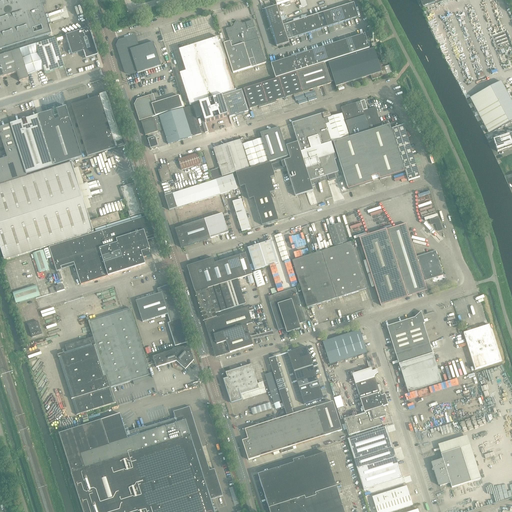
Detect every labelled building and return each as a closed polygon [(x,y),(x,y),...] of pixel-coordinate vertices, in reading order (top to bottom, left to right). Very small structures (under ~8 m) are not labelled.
[(45,4),(43,0),(0,0),(0,50),(50,34),(41,6),(45,4)] [(271,28),(271,29),(277,47),(276,47),(277,47),(289,43),(288,40),(299,37),(351,20),(358,18),(359,18),(354,3),(283,26),(277,6),(265,10),(265,11),(265,10),(271,28)] [(226,29),(230,42),(227,43),(224,44),(233,73),(266,63),(253,21),(243,24),(236,21),(235,24),(233,27),(226,29)] [(88,28),(65,35),(71,55),(83,51),(84,55),(85,59),(97,55),(91,37),(88,28)] [(271,64),(271,65),(276,79),(369,49),(365,34),(364,34),(357,37),(277,62),(271,64)] [(119,41),(117,46),(125,73),(130,75),(137,72),(138,73),(161,66),(154,43),(153,43),(151,43),(147,45),(143,46),(141,46),(141,47),(140,46),(140,45),(139,44),(138,44),(137,44),(136,41),(135,36),(119,41)] [(179,51),(186,73),(185,73),(182,74),(180,75),(189,103),(190,106),(236,91),(219,38),(217,39),(214,40),(210,41),(206,42),(202,44),(199,45),(195,46),(192,47),(188,48),(181,50),(179,51)] [(54,39),(35,45),(44,74),(63,68),(54,39)] [(374,48),(328,63),(336,87),(371,76),(372,80),(392,74),(390,66),(382,68),(379,60),(378,60),(374,48)] [(19,50),(0,56),(0,65),(4,77),(16,73),(19,82),(28,79),(19,50)] [(38,54),(22,59),(27,75),(43,70),(38,54)] [(309,90),(331,83),(325,64),(298,73),(305,94),(309,92),(309,90)] [(277,102),(276,101),(293,95),(294,97),(305,94),(298,73),(275,80),(244,90),(250,109),(258,106),(259,108),(277,102)] [(511,102),(501,82),(490,88),(509,123),(511,121),(511,102)] [(242,90),(223,96),(230,117),(237,115),(237,116),(240,116),(239,114),(243,113),(248,112),(242,90)] [(100,97),(71,106),(87,157),(118,148),(116,143),(123,141),(124,144),(121,136),(119,132),(118,127),(116,123),(118,122),(111,104),(110,104),(106,93),(99,95),(100,97)] [(138,101),(136,105),(141,121),(183,108),(179,96),(178,96),(174,98),(169,99),(165,100),(161,102),(158,103),(158,100),(157,100),(156,100),(155,100),(154,99),(154,96),(146,98),(138,101)] [(223,96),(199,104),(203,116),(205,124),(229,116),(229,118),(230,118),(230,117),(223,96)] [(360,102),(341,108),(350,137),(381,127),(375,107),(367,110),(365,101),(360,102)] [(183,109),(192,137),(201,134),(196,118),(200,117),(203,116),(199,104),(185,108),(183,109)] [(38,116),(54,167),(82,158),(66,107),(38,116)] [(183,109),(159,117),(163,130),(168,145),(192,137),(183,109)] [(322,114),(331,143),(349,137),(342,114),(331,117),(329,112),(322,114)] [(298,143),(286,146),(289,156),(331,143),(322,114),(292,124),(298,143)] [(11,125),(13,132),(15,140),(18,147),(20,154),(27,176),(54,167),(38,116),(11,125)] [(154,118),(141,122),(145,136),(147,136),(154,133),(163,130),(159,117),(154,118)] [(11,125),(0,128),(0,134),(1,136),(13,132),(11,125)] [(389,126),(333,143),(342,171),(348,190),(373,182),(371,175),(378,173),(380,180),(404,172),(389,126)] [(409,181),(420,178),(403,126),(392,129),(408,181),(409,181)] [(288,156),(279,128),(260,134),(269,162),(288,156)] [(13,132),(1,136),(3,144),(15,140),(13,132)] [(148,140),(151,149),(150,149),(150,150),(158,147),(157,142),(154,133),(147,136),(148,139),(148,140)] [(511,134),(493,140),(497,152),(502,151),(508,149),(511,147),(511,134)] [(243,145),(250,168),(269,162),(262,139),(243,145)] [(15,140),(3,144),(5,151),(18,147),(15,140)] [(219,169),(209,172),(212,180),(250,168),(241,140),(213,149),(219,169)] [(290,159),(284,161),(286,168),(295,197),(313,191),(311,184),(312,183),(328,178),(329,181),(336,179),(335,176),(341,174),(336,160),(331,143),(289,156),(290,159)] [(18,147),(5,151),(7,158),(20,154),(18,147)] [(7,158),(0,160),(0,166),(5,183),(27,176),(20,154),(7,158)] [(193,167),(201,165),(197,154),(178,160),(182,171),(193,167)] [(286,168),(284,161),(271,165),(273,171),(286,168)] [(72,163),(0,186),(0,246),(5,261),(94,233),(93,229),(120,220),(118,213),(90,221),(72,163)] [(271,163),(236,174),(240,188),(245,186),(249,200),(254,199),(262,226),(267,225),(279,221),(270,193),(275,192),(270,178),(275,177),(273,171),(271,165),(271,163)] [(167,164),(161,166),(161,167),(162,168),(161,169),(158,170),(162,183),(166,181),(168,181),(168,182),(173,181),(171,175),(170,175),(167,164)] [(225,178),(229,192),(237,189),(233,175),(225,178)] [(216,180),(221,195),(229,192),(225,178),(216,180)] [(133,184),(121,188),(130,217),(142,213),(133,184)] [(241,200),(233,202),(242,232),(251,229),(241,200)] [(222,214),(210,218),(216,237),(228,233),(222,214)] [(147,258),(151,257),(150,254),(149,251),(150,250),(146,238),(154,236),(148,217),(49,248),(57,272),(62,271),(61,267),(74,263),(81,285),(146,265),(144,259),(147,258)] [(210,218),(205,220),(211,239),(216,237),(210,218)] [(438,218),(430,221),(431,225),(435,223),(438,232),(442,230),(438,218)] [(191,224),(197,243),(211,239),(205,220),(191,224)] [(325,220),(311,225),(320,251),(334,247),(328,228),(325,220)] [(191,224),(175,229),(181,248),(197,243),(191,224)] [(341,224),(328,228),(334,247),(347,243),(341,224)] [(424,282),(443,275),(436,251),(416,257),(406,224),(360,239),(360,238),(359,238),(381,306),(381,305),(402,299),(405,298),(427,291),(424,282)] [(311,225),(301,228),(310,255),(320,251),(311,225)] [(281,234),(274,236),(282,262),(289,260),(281,234)] [(271,241),(248,248),(255,271),(278,264),(271,241)] [(362,290),(366,289),(351,242),(292,261),(307,308),(336,299),(337,299),(362,290)] [(50,270),(44,251),(32,255),(38,274),(50,270)] [(213,258),(187,267),(195,293),(238,279),(252,275),(246,254),(215,264),(213,258)] [(289,275),(295,274),(291,264),(286,266),(289,275)] [(261,271),(253,273),(258,287),(265,285),(261,271)] [(238,279),(195,293),(198,301),(199,305),(203,317),(203,318),(204,322),(217,318),(216,314),(246,304),(240,287),(238,280),(238,279)] [(168,314),(171,323),(168,324),(175,346),(175,347),(188,342),(187,342),(176,307),(177,307),(170,285),(156,289),(158,294),(136,301),(143,322),(168,314)] [(36,286),(13,293),(16,304),(40,296),(36,286)] [(295,288),(268,297),(278,331),(285,329),(287,333),(301,329),(299,324),(306,322),(295,288)] [(249,312),(253,310),(252,306),(217,318),(204,322),(216,358),(253,346),(247,325),(252,323),(249,312)] [(67,353),(58,356),(76,415),(77,416),(115,403),(116,403),(111,388),(133,381),(151,375),(150,371),(150,370),(148,366),(155,364),(156,368),(176,362),(184,369),(185,370),(194,361),(191,351),(189,346),(187,346),(186,347),(186,346),(180,348),(180,347),(172,350),(173,351),(156,356),(153,357),(154,362),(148,364),(130,309),(130,308),(129,308),(90,321),(89,321),(89,322),(88,322),(88,323),(89,323),(93,338),(94,339),(66,348),(67,353)] [(423,324),(425,324),(422,316),(421,312),(415,318),(387,327),(395,354),(396,354),(399,365),(408,394),(442,383),(433,354),(429,343),(423,324)] [(38,322),(28,325),(32,338),(42,335),(38,322)] [(489,325),(464,333),(475,370),(501,362),(489,325)] [(323,343),(321,343),(322,344),(323,344),(330,365),(367,353),(360,330),(322,342),(323,343)] [(310,356),(307,347),(297,350),(300,359),(310,356)] [(300,359),(297,350),(288,353),(290,362),(300,359)] [(311,361),(310,356),(300,359),(302,364),(311,361)] [(278,364),(276,357),(269,359),(271,366),(278,364)] [(302,364),(300,359),(290,362),(292,367),(302,364)] [(313,366),(311,361),(302,364),(303,369),(313,366)] [(303,369),(302,364),(292,367),(294,372),(303,369)] [(258,384),(251,365),(221,375),(230,404),(232,404),(243,401),(241,395),(259,389),(258,384)] [(315,372),(313,366),(303,369),(305,375),(315,372)] [(305,375),(303,369),(294,372),(295,378),(305,375)] [(371,369),(352,375),(360,400),(379,394),(379,393),(383,391),(381,385),(377,386),(374,377),(378,373),(377,371),(372,372),(371,369)] [(316,377),(315,372),(305,375),(307,380),(316,377)] [(267,374),(265,375),(274,404),(280,402),(281,402),(272,373),(267,374)] [(307,380),(305,375),(295,378),(297,383),(307,380)] [(318,382),(316,377),(307,380),(308,385),(318,382)] [(308,385),(307,380),(297,383),(299,388),(308,385)] [(320,387),(318,382),(308,385),(310,390),(320,387)] [(261,383),(258,384),(259,389),(241,395),(243,401),(264,394),(267,393),(263,383),(261,383)] [(37,386),(42,401),(48,399),(43,384),(37,386)] [(310,390),(308,385),(299,388),(300,393),(310,390)] [(321,393),(320,387),(310,390),(312,396),(321,393)] [(312,396),(310,390),(300,393),(302,399),(312,396)] [(323,399),(323,398),(321,393),(312,396),(314,402),(323,399)] [(386,416),(385,415),(383,407),(388,405),(387,403),(385,395),(381,396),(380,393),(360,400),(364,413),(343,420),(345,424),(342,425),(344,430),(347,429),(349,436),(382,426),(380,418),(386,416)] [(314,402),(312,396),(302,399),(304,404),(304,405),(314,402)] [(248,439),(242,441),(248,460),(325,436),(342,431),(333,402),(316,407),(294,414),(287,416),(245,430),(248,439)] [(270,403),(251,409),(253,415),(272,409),(270,403)] [(212,499),(223,496),(214,469),(210,471),(189,407),(173,412),(175,418),(146,428),(145,427),(126,433),(123,424),(124,424),(122,420),(123,419),(120,414),(101,420),(59,434),(71,473),(72,474),(71,474),(83,511),(214,511),(214,510),(212,505),(214,504),(212,499)] [(386,427),(348,439),(357,468),(366,465),(395,456),(393,450),(388,433),(386,428),(386,427)] [(443,459),(431,463),(433,468),(432,471),(434,472),(438,486),(440,487),(450,483),(452,488),(471,482),(460,448),(441,454),(443,459)] [(258,475),(269,511),(344,511),(339,494),(326,454),(305,460),(303,457),(293,460),(294,464),(258,475)] [(402,478),(402,477),(395,456),(357,468),(364,490),(402,478)] [(409,494),(408,491),(407,487),(372,497),(376,511),(392,511),(413,506),(410,496),(410,493),(409,494)]
